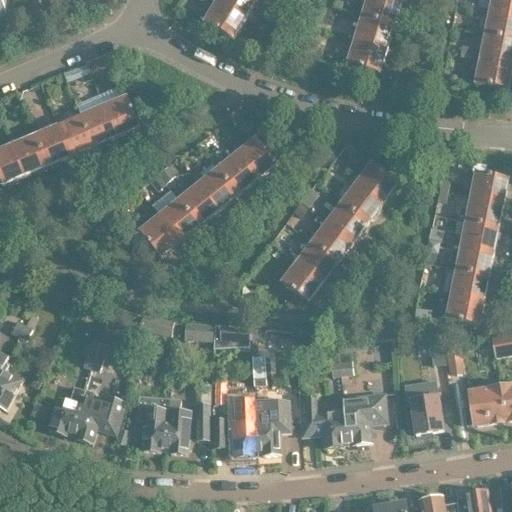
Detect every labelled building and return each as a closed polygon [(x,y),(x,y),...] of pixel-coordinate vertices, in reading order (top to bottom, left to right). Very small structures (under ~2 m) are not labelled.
[(244,20),(256,0),(217,0),(216,3),(244,20)] [(393,29),(400,5),(383,0),(366,0),(360,19),(393,29)] [(511,0),(480,0),(478,10),(484,11),(511,17),(511,0)] [(231,42),(244,20),(216,3),(202,25),(231,42)] [(478,10),(474,9),(473,15),(482,17),(484,11),(478,10)] [(511,42),(511,17),(490,13),(484,37),(511,42)] [(385,53),(393,29),(360,19),(353,42),(385,53)] [(511,68),(511,66),(511,42),(484,37),(479,61),(511,68)] [(378,77),(385,53),(353,42),(346,67),(378,77)] [(460,56),(470,57),(470,49),(461,48),(460,56)] [(118,65),(113,54),(95,61),(99,72),(118,65)] [(506,93),(511,68),(479,61),(474,86),(506,93)] [(65,84),(80,77),(78,72),(63,79),(65,84)] [(56,85),(63,82),(61,77),(54,80),(56,85)] [(102,109),(115,140),(139,130),(125,99),(102,109)] [(79,119),(92,150),(115,140),(102,109),(79,119)] [(79,119),(56,128),(70,160),(92,150),(79,119)] [(47,170),(70,160),(56,128),(33,138),(47,170)] [(33,138),(10,148),(24,179),(47,170),(33,138)] [(276,167),(255,140),(235,156),(256,183),(276,167)] [(0,188),(0,189),(24,179),(10,148),(0,152),(0,188)] [(237,199),(256,183),(235,156),(215,172),(237,199)] [(370,166),(355,186),(382,207),(398,186),(370,166)] [(167,171),(158,178),(165,187),(174,180),(167,171)] [(215,172),(196,188),(217,214),(237,199),(215,172)] [(507,182),(474,175),(469,200),(502,207),(507,182)] [(164,188),(156,179),(149,184),(156,194),(164,188)] [(439,185),(437,194),(445,196),(447,187),(439,185)] [(367,226),(382,207),(355,186),(340,206),(367,226)] [(198,230),(217,214),(196,188),(177,203),(198,230)] [(318,195),(311,190),(302,203),(308,207),(318,195)] [(443,206),(445,196),(437,194),(435,204),(443,206)] [(498,231),(502,207),(469,200),(464,225),(498,231)] [(179,245),(198,230),(177,203),(157,219),(179,245)] [(306,210),(300,205),(292,215),(299,220),(306,210)] [(352,246),(367,226),(340,206),(325,226),(352,246)] [(158,261),(159,261),(179,245),(157,219),(138,234),(148,248),(141,254),(150,267),(158,261)] [(493,256),(498,231),(464,225),(459,249),(493,256)] [(337,266),(352,246),(325,226),(310,245),(337,266)] [(285,244),(293,234),(284,227),(277,237),(285,244)] [(430,231),(428,241),(440,244),(442,233),(430,231)] [(439,245),(427,243),(425,254),(436,256),(439,245)] [(322,286),(337,266),(310,245),(295,265),(322,286)] [(488,280),(493,256),(459,249),(454,273),(488,280)] [(307,306),(322,286),(295,265),(280,286),(307,306)] [(419,281),(425,282),(428,269),(422,267),(419,281)] [(483,304),(488,280),(454,273),(449,297),(483,304)] [(478,329),(483,304),(449,297),(444,323),(478,329)] [(129,316),(124,333),(138,337),(138,333),(141,319),(129,316)] [(141,319),(138,333),(170,340),(172,326),(141,319)] [(23,328),(16,324),(10,337),(17,340),(21,332),(23,328)] [(183,343),(211,345),(212,329),(184,327),(183,343)] [(23,328),(21,332),(17,340),(25,345),(31,332),(23,328)] [(220,329),(219,343),(248,345),(249,331),(220,329)] [(86,357),(95,360),(103,333),(94,330),(86,357)] [(261,332),(251,331),(251,342),(261,342),(261,332)] [(511,358),(511,336),(491,340),(495,362),(511,358)] [(441,344),(428,346),(432,370),(445,368),(442,351),(441,344)] [(442,351),(445,368),(446,376),(461,374),(457,349),(442,351)] [(350,354),(337,356),(337,360),(338,366),(339,380),(348,379),(352,378),(350,354)] [(337,356),(329,357),(331,381),(339,380),(338,366),(337,360),(337,356)] [(90,373),(95,360),(86,357),(82,371),(90,373)] [(255,390),(261,389),(260,359),(253,360),(254,375),(255,390)] [(95,360),(90,373),(98,376),(102,362),(95,360)] [(254,375),(253,360),(251,360),(242,361),(244,390),(255,390),(254,375)] [(8,367),(4,365),(0,372),(0,411),(5,414),(21,384),(4,374),(8,367)] [(30,389),(38,393),(42,384),(34,380),(30,389)] [(435,384),(404,389),(406,406),(409,405),(414,439),(442,434),(437,398),(435,387),(435,384)] [(210,388),(195,388),(195,444),(209,444),(210,388)] [(511,389),(500,392),(504,424),(511,423),(511,389)] [(58,403),(49,434),(65,439),(66,436),(71,437),(82,401),(84,394),(73,391),(69,406),(58,403)] [(475,429),(504,424),(500,392),(470,396),(472,413),(464,414),(466,429),(475,428),(475,429)] [(82,401),(71,437),(76,439),(75,442),(92,447),(97,430),(116,436),(125,406),(108,401),(106,407),(91,402),(93,396),(84,394),(82,401)] [(369,429),(384,428),(381,398),(341,402),(342,406),(346,450),(371,447),(369,429)] [(141,454),(159,456),(160,452),(164,453),(170,403),(140,400),(137,424),(145,425),(141,454)] [(330,416),(316,418),(315,401),(299,402),(299,427),(300,427),(300,441),(321,441),(322,452),(346,450),(342,406),(329,407),(330,416)] [(169,453),(169,457),(186,459),(191,416),(179,415),(180,404),(170,403),(164,453),(169,453)] [(47,410),(36,405),(31,416),(42,421),(47,410)] [(256,416),(257,459),(280,458),(279,437),(291,437),(290,405),(256,406),(256,411),(256,416)] [(247,425),(234,425),(235,460),(257,459),(256,416),(256,411),(246,412),(247,425)] [(210,423),(210,452),(225,452),(225,423),(210,423)] [(119,432),(115,446),(126,449),(128,442),(126,442),(128,435),(119,432)] [(511,511),(511,488),(510,489),(511,500),(500,502),(501,511),(511,511)] [(457,511),(488,511),(486,493),(464,497),(465,510),(457,511)] [(441,499),(417,503),(418,511),(457,511),(457,506),(443,509),(441,499)]
